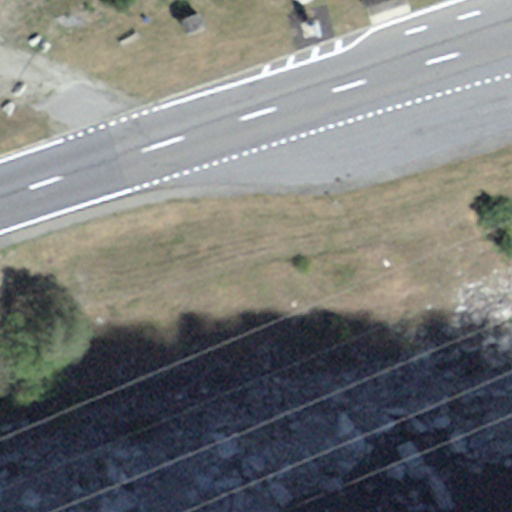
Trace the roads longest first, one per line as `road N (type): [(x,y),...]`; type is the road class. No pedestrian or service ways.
road 1 (primary): [(0,197),(511,34)]
road 2 (track): [(153,145),(0,77)]
